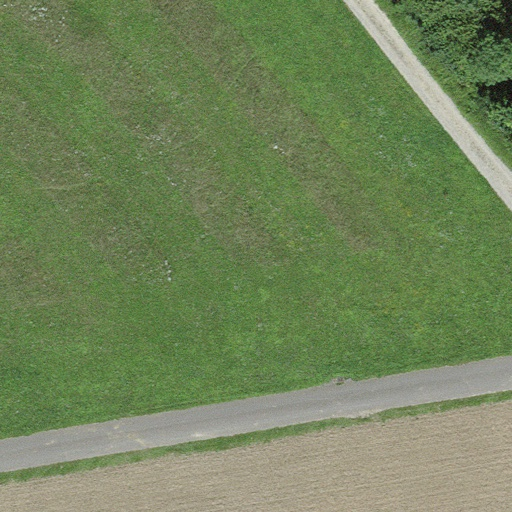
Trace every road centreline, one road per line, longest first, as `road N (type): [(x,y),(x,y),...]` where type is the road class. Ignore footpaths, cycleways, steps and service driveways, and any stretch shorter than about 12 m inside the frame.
road 1 (unclassified): [(511,349),(0,448)]
road 2 (track): [(366,0),(511,191)]
